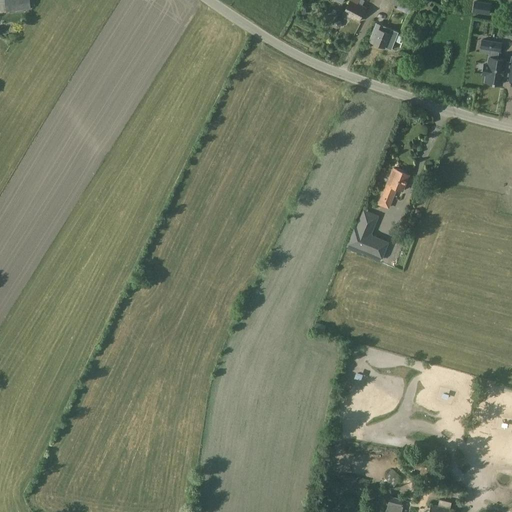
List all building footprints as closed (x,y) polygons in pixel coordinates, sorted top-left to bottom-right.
[(30,9),(29,0),(4,0),(6,12),(30,9)] [(349,0),(342,14),(358,22),(365,7),(357,3),(359,0),(349,0)] [(405,13),(406,9),(413,12),(417,0),(390,0),(389,2),(398,6),(396,10),(405,13)] [(489,14),(474,9),(471,19),(487,23),(489,14)] [(340,21),(337,19),(333,21),(332,24),(333,27),(336,29),(340,28),(341,24),(340,21)] [(398,32),(381,25),(376,23),(370,41),(391,50),(398,32)] [(501,43),(482,40),(480,52),(490,53),(488,65),(484,64),(483,74),(486,75),(485,82),(501,84),(502,77),(509,78),(511,62),(505,61),(505,59),(497,58),(498,51),(500,52),(501,43)] [(400,190),(406,174),(393,169),(379,204),(387,207),(395,188),(400,190)] [(372,234),(354,227),(346,247),(381,261),(389,242),(372,234)] [(406,467),(432,473),(434,463),(408,457),(406,467)] [(385,511),(400,511),(402,507),(400,506),(402,500),(389,497),(385,511)]
